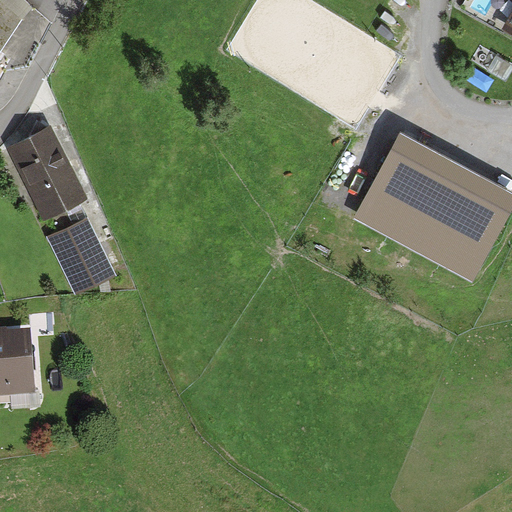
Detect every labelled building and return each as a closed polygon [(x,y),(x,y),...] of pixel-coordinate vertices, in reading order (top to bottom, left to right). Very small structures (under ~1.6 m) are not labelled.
[(511,10),(502,29),(511,34),(511,10)] [(50,127),(8,147),(42,218),(84,198),(50,127)] [(511,184),(511,178),(410,130),(371,210),(476,260),(511,184)] [(85,218),(50,234),(74,285),(109,268),(85,218)] [(26,340),(0,341),(0,397),(29,395),(26,340)]
